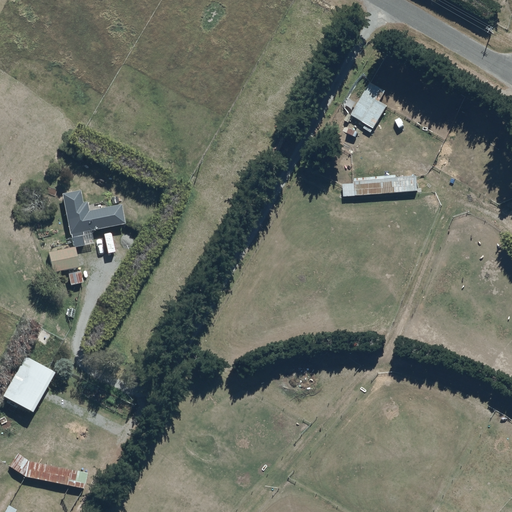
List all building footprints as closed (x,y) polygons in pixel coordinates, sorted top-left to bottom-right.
[(385,91),(369,83),(335,143),(346,149),(361,122),(373,129),(386,106),(379,102),(385,91)] [(414,176),(341,183),(342,197),(416,190),(414,176)] [(79,192),(62,195),(69,235),(71,235),(71,238),(84,236),(83,233),(125,225),(122,207),(88,213),(86,204),(82,204),(79,192)] [(75,247),(47,253),(51,272),(79,267),(75,247)] [(51,373),(22,357),(0,395),(0,397),(28,413),(51,373)] [(116,405),(121,394),(112,390),(107,400),(116,405)] [(26,461),(17,454),(8,466),(24,478),(69,487),(83,490),(86,473),(26,461)]
